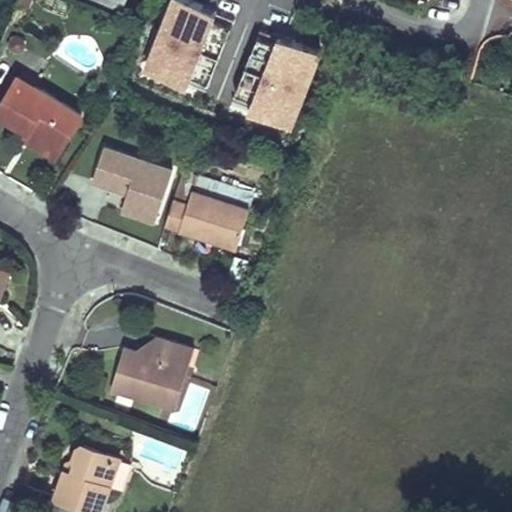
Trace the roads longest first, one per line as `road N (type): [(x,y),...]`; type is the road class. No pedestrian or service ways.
road 1 (residential): [(0,455),(72,243)]
road 2 (residential): [(241,325),(72,243)]
